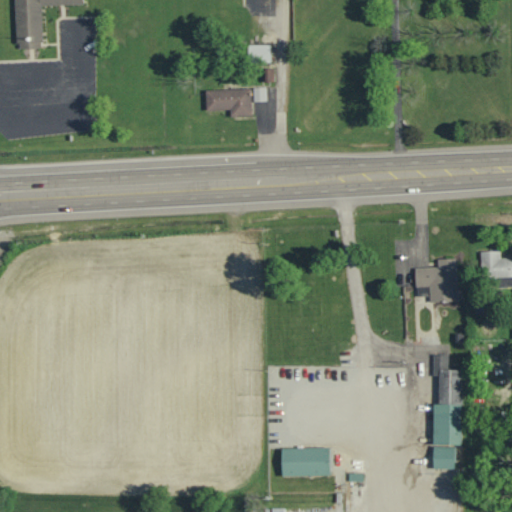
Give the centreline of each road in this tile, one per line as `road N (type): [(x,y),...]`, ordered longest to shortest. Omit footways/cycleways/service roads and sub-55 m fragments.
road 1 (primary): [(0,197),(343,178)]
road 2 (primary): [(343,178),(511,169)]
